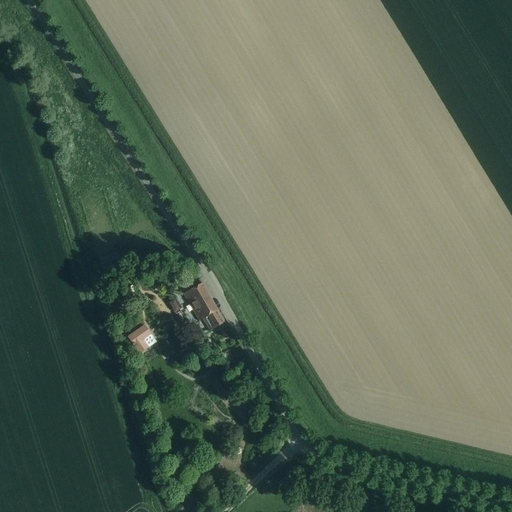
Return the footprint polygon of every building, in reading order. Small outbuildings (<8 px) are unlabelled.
[(150,277),(145,281),(153,290),(154,289),(158,287),(153,281),(150,277)] [(218,310),(217,310),(202,283),(184,294),(199,321),(203,318),(210,330),(224,321),(218,310)] [(132,284),(124,293),(130,299),(138,290),(132,284)] [(134,332),(128,336),(139,353),(148,347),(156,341),(151,334),(151,333),(145,324),(134,332)] [(235,394),(219,372),(208,378),(226,401),(235,394)]
